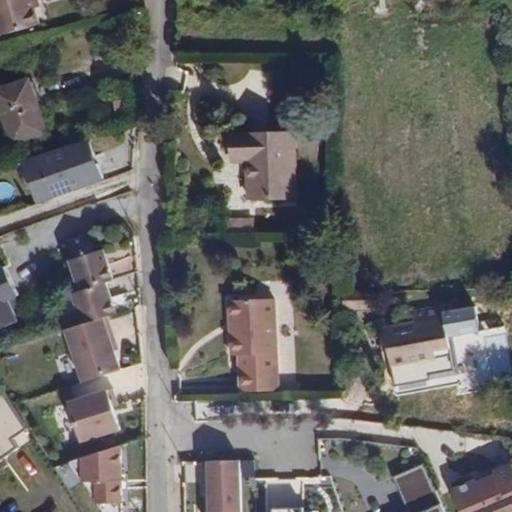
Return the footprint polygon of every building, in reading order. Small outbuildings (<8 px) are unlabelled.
[(37,3),(36,0),(0,0),(0,41),(40,32),(31,5),(37,3)] [(190,12),(179,11),(179,26),(191,26),(190,12)] [(41,147),(26,91),(0,99),(0,132),(6,156),(41,147)] [(296,133),(234,134),(235,162),(249,161),(250,198),(298,197),(296,133)] [(86,155),(19,175),(25,195),(40,190),(46,211),(98,196),(86,155)] [(228,239),(256,239),(255,218),(227,219),(228,239)] [(74,292),(87,333),(108,327),(120,324),(109,292),(117,290),(105,250),(71,260),(82,290),(74,292)] [(6,266),(0,269),(0,328),(18,321),(8,299),(19,295),(6,266)] [(255,370),(256,390),(280,390),(275,297),(231,300),(231,321),(238,319),(239,336),(232,336),(232,356),(240,357),(241,370),(255,370)] [(383,318),(387,337),(392,367),(429,360),(431,373),(455,368),(444,306),(414,312),(415,323),(395,327),(392,316),(383,318)] [(87,333),(70,337),(83,390),(121,380),(108,327),(87,333)] [(392,367),(387,337),(379,339),(384,369),(392,367)] [(241,391),(256,390),(255,370),(241,370),(241,391)] [(81,404),(93,442),(133,430),(125,407),(129,405),(125,390),(81,404)] [(2,397),(0,398),(0,458),(30,438),(2,397)] [(121,505),(119,447),(80,460),(81,483),(94,484),(93,504),(121,505)] [(217,460),(217,511),(248,511),(248,460),(217,460)] [(203,482),(204,462),(186,462),(186,481),(203,482)] [(412,509),(405,511),(445,511),(426,464),(398,476),(412,509)] [(511,511),(511,465),(452,490),(461,511),(511,511)]
